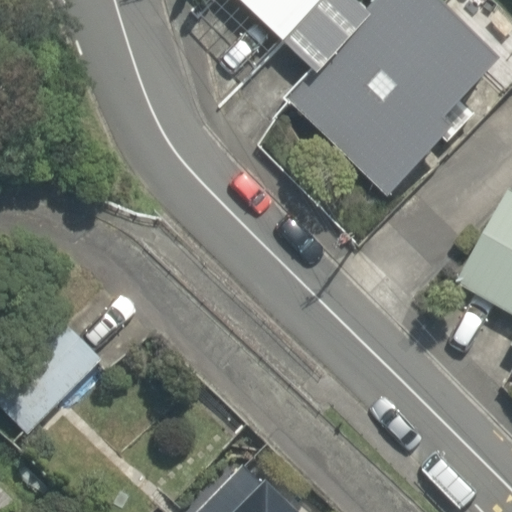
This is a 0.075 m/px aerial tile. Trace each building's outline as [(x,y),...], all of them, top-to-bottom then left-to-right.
[(234,0),(314,69),(373,0),(234,0)] [(511,105),(511,68),(454,0),(451,0),(306,122),(383,214),(511,105)] [(511,322),(511,393),(506,403),(511,407),(511,240),(474,297),(511,322)] [(108,373),(58,324),(0,383),(0,405),(39,443),(108,373)] [(297,511),(243,461),(194,511),(297,511)]
